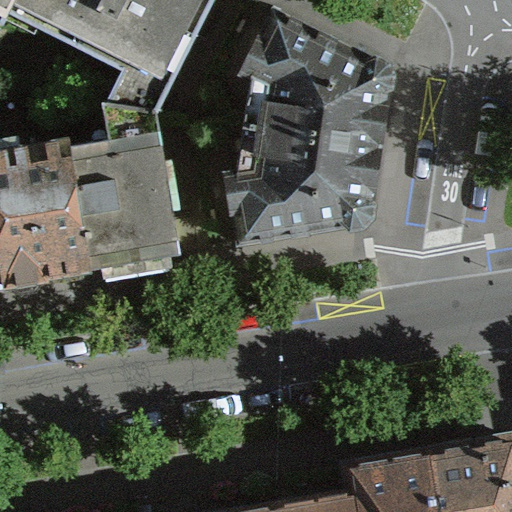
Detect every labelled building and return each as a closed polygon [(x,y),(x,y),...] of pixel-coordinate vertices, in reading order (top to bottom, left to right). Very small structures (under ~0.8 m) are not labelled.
[(0,0),(0,21),(0,22),(10,3),(11,0),(0,0)] [(156,108),(157,109),(212,0),(11,0),(10,3),(40,18),(37,24),(122,67),(106,101),(156,108)] [(261,124),(379,142),(389,78),(391,78),(394,64),(381,58),(380,61),(311,26),(280,10),(281,8),(274,4),(270,11),(272,13),(243,70),(267,82),(261,124)] [(119,260),(181,250),(156,108),(106,101),(103,100),(109,136),(68,143),(88,266),(119,260)] [(356,223),(370,221),(372,207),(369,206),(379,142),(261,124),(254,166),(228,171),(238,234),(236,234),(237,242),(245,241),(245,239),(279,233),(355,220),(356,223)] [(46,273),(88,266),(68,143),(67,138),(18,146),(20,159),(0,162),(0,254),(4,280),(6,280),(6,282),(24,279),(47,275),(46,273)] [(511,511),(511,437),(449,448),(430,451),(440,511),(511,511)] [(351,464),(356,491),(359,511),(440,511),(430,451),(377,460),(351,464)] [(277,504),(278,511),(359,511),(356,491),(299,500),(277,504)]
